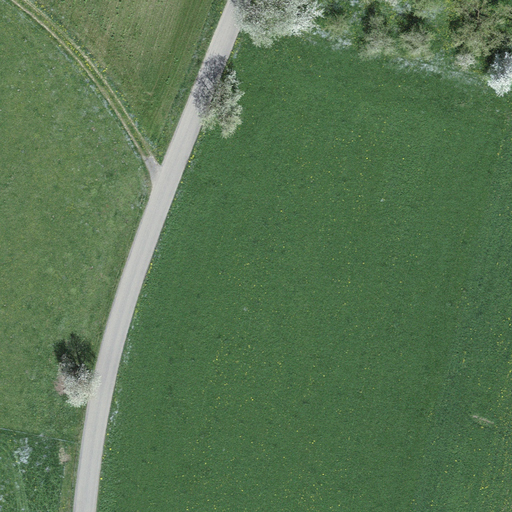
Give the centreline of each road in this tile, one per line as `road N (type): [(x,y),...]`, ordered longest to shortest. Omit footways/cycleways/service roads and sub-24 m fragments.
road 1 (unclassified): [(242,0),(135,277),(99,411),(89,511)]
road 2 (track): [(12,0),(78,56),(169,193)]
